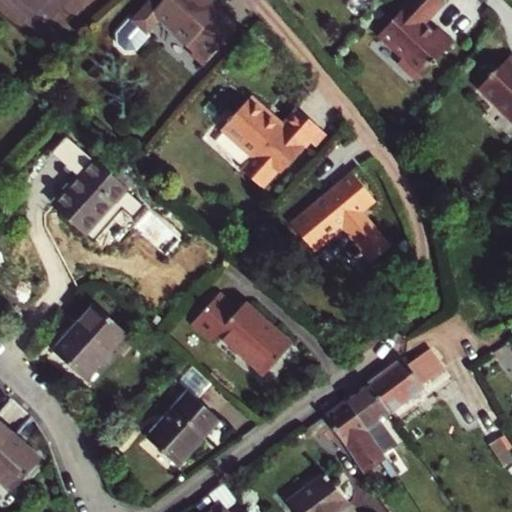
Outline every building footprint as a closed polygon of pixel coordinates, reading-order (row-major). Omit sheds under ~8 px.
[(151,0),(150,0),(132,20),(145,32),(158,18),(174,32),(172,34),(203,62),(236,26),(218,10),(221,7),(213,0),(162,0),(158,5),(151,0)] [(397,16),(377,37),(402,61),(397,66),(414,82),(451,43),(437,30),(433,33),(425,25),(444,5),(439,0),(406,0),(394,13),(397,16)] [(511,62),(482,93),(511,121),(511,62)] [(221,129),(252,157),(240,169),(260,188),(278,169),(281,172),(319,129),(297,109),(280,126),(248,98),(221,129)] [(104,145),(113,136),(107,130),(98,140),(99,141),(104,145)] [(104,145),(111,151),(120,142),(113,136),(104,145)] [(81,174),(52,205),(81,231),(93,218),(96,221),(113,202),(116,205),(127,192),(90,160),(78,171),(81,174)] [(311,251),(340,228),(369,263),(388,248),(365,219),(360,212),(359,212),(372,201),(351,174),(289,224),(311,251)] [(85,235),(96,221),(93,218),(81,231),(85,235)] [(219,293),(193,323),(211,341),(217,334),(263,374),(287,349),(262,326),(266,322),(244,303),(237,311),(219,293)] [(78,330),(56,355),(82,379),(123,333),(92,305),(73,326),(78,330)] [(430,349),(407,365),(422,385),(445,368),(430,349)] [(422,385),(407,365),(401,359),(367,384),(388,414),(424,388),(422,385)] [(380,420),(388,414),(367,384),(344,400),(367,430),(383,453),(397,445),(380,420)] [(173,417),(150,442),(176,466),(219,421),(187,393),(169,413),(173,417)] [(367,430),(344,400),(322,416),(344,446),(363,474),(386,458),(383,453),(367,430)] [(0,425),(0,481),(10,490),(34,464),(13,445),(16,441),(0,425)] [(511,455),(498,436),(487,443),(503,466),(511,458),(511,455)] [(353,511),(344,499),(325,474),(322,476),(288,503),(294,511),(353,511)] [(243,511),(236,503),(225,511),(220,504),(208,511),(243,511)]
